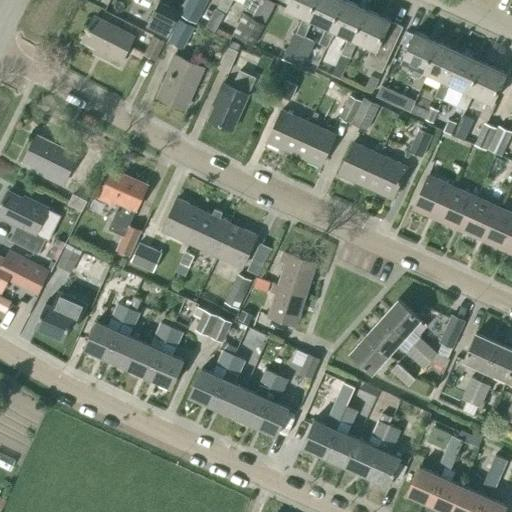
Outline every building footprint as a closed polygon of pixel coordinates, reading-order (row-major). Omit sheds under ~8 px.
[(196,22),(207,0),(187,0),(180,14),(196,22)] [(221,0),(218,7),(226,11),(231,0),(221,0)] [(249,0),(245,8),(253,13),(260,0),(249,0)] [(308,19),(316,0),(288,0),(285,8),(303,16),(284,58),(293,62),(300,45),(302,41),(302,40),(304,36),(311,20),(308,19)] [(331,29),(343,0),(316,0),(308,19),(311,20),(326,27),(318,43),(327,47),(334,31),(331,29)] [(345,63),(348,56),(349,57),(357,41),(353,39),(367,9),(345,0),(343,0),(331,29),(334,31),(348,37),(341,53),(342,53),(339,60),(345,63)] [(180,12),(159,1),(152,14),(174,25),(180,12)] [(353,39),(357,41),(371,47),(363,63),(379,70),(379,71),(382,72),(403,26),(390,20),(367,9),(353,39)] [(174,25),(152,14),(146,26),(167,37),(174,25)] [(118,65),(133,35),(95,16),(82,40),(103,51),(101,56),(118,65)] [(265,24),(249,16),(245,23),(240,20),(232,35),(253,46),(265,24)] [(183,48),(195,26),(179,17),(167,40),(183,48)] [(415,77),(412,85),(420,89),(427,73),(424,71),(437,42),(414,31),(401,61),(414,67),(411,75),(415,77)] [(155,60),(165,42),(152,36),(143,54),(155,60)] [(237,51),(240,43),(230,38),(226,46),(216,68),(227,73),(237,51)] [(446,82),(460,52),(437,42),(424,71),(427,73),(441,79),(434,95),(442,99),(450,83),(446,82)] [(300,45),(293,62),(301,66),(309,49),(300,45)] [(469,92),(482,62),(460,52),(446,82),(450,83),(464,90),(457,106),(465,110),(472,93),(469,92)] [(184,108),(203,67),(174,54),(167,69),(169,70),(158,96),(184,108)] [(469,92),(472,93),(487,100),(479,116),(488,120),(495,103),(493,101),(506,73),(482,62),(469,92)] [(247,94),(255,77),(239,70),(232,87),(222,82),(215,98),(217,99),(208,119),(232,129),(248,94),(247,94)] [(373,89),(379,78),(371,74),(366,85),(373,89)] [(278,93),(289,99),(296,84),(286,79),(278,93)] [(381,84),(376,95),(390,102),(395,90),(381,84)] [(362,100),(349,93),(338,116),(351,122),(362,100)] [(364,96),(362,100),(351,122),(366,130),(379,103),(364,96)] [(433,123),(439,110),(430,105),(426,112),(417,108),(414,114),(433,123)] [(383,106),(379,114),(394,122),(398,114),(383,106)] [(293,154),(308,121),(281,109),(267,141),(293,154)] [(451,134),(456,122),(448,118),(443,130),(451,134)] [(308,121),(293,154),(320,166),(335,134),(308,121)] [(485,149),(495,127),(484,122),(474,144),(485,149)] [(500,155),(511,131),(498,125),(487,149),(500,155)] [(459,126),(456,135),(465,139),(468,132),(469,130),(459,126)] [(424,157),(434,134),(418,127),(409,150),(424,157)] [(62,184),(77,155),(36,135),(23,160),(44,171),(43,174),(62,184)] [(365,186),(379,154),(353,142),(338,174),(365,186)] [(379,154),(365,186),(391,198),(406,166),(379,154)] [(504,169),(508,161),(498,156),(494,164),(504,169)] [(115,200),(123,203),(119,211),(117,210),(108,229),(121,235),(115,249),(129,255),(141,229),(128,224),(147,184),(112,169),(100,198),(114,204),(115,200)] [(437,219),(452,186),(428,175),(413,208),(437,219)] [(461,230),(476,197),(452,186),(437,219),(461,230)] [(28,201),(8,191),(0,206),(0,215),(16,224),(9,239),(38,254),(46,239),(49,240),(61,215),(48,208),(48,207),(30,198),(28,201)] [(81,211),(87,200),(72,193),(67,204),(81,211)] [(485,241),(500,208),(476,197),(461,230),(485,241)] [(189,243),(203,212),(188,205),(189,204),(177,198),(162,230),(189,243)] [(510,252),(511,246),(511,212),(500,208),(485,241),(510,252)] [(215,255),(229,224),(230,223),(218,217),(217,219),(203,212),(189,243),(215,255)] [(229,224),(215,255),(241,267),(256,235),(244,229),(243,231),(229,224)] [(139,241),(130,261),(153,272),(162,251),(139,241)] [(71,271),(81,250),(67,243),(56,264),(71,271)] [(50,269),(8,248),(3,259),(0,256),(0,290),(1,291),(7,278),(37,294),(50,269)] [(189,266),(194,255),(185,251),(179,262),(189,266)] [(278,284),(306,294),(316,262),(288,253),(288,254),(283,252),(281,260),(286,261),(278,284)] [(238,308),(251,279),(237,272),(224,302),(238,308)] [(94,290),(99,279),(88,274),(83,285),(94,290)] [(306,294),(278,284),(273,283),(271,290),(276,292),(268,315),(296,325),(306,294)] [(0,309),(6,312),(11,301),(0,294),(0,309)] [(73,315),(78,304),(60,296),(55,306),(45,302),(35,326),(63,339),(74,315),(73,315)] [(127,367),(139,340),(128,335),(139,311),(136,310),(141,299),(133,296),(128,307),(106,357),(127,367)] [(398,298),(382,316),(404,336),(411,329),(420,318),(398,298)] [(128,307),(118,302),(107,325),(96,320),(84,348),(106,357),(128,307)] [(207,335),(216,315),(204,309),(194,329),(207,335)] [(222,342),(231,321),(218,315),(209,336),(222,342)] [(397,343),(404,336),(382,316),(366,334),(388,354),(397,343)] [(450,316),(439,342),(452,348),(463,322),(450,316)] [(149,377),(171,326),(160,321),(150,345),(139,340),(127,367),(149,377)] [(171,326),(149,377),(171,387),(183,359),(172,354),(182,331),(171,326)] [(411,329),(404,336),(413,344),(420,337),(411,329)] [(485,370),(497,343),(475,332),(463,360),(475,365),(485,370)] [(372,372),(388,354),(366,334),(350,352),(372,372)] [(404,336),(397,343),(406,351),(413,344),(404,336)] [(420,337),(413,344),(431,360),(445,367),(449,358),(438,352),(420,337)] [(507,379),(511,367),(511,349),(497,343),(485,370),(507,379)] [(413,344),(406,351),(424,367),(428,363),(431,360),(413,344)] [(211,405),(234,354),(223,349),(212,373),(201,368),(189,395),(211,405)] [(311,377),(320,358),(308,353),(299,372),(311,377)] [(232,414),(244,387),(234,383),(245,359),(234,354),(211,405),(232,414)] [(408,386),(414,378),(397,362),(390,370),(408,386)] [(270,388),(254,424),(276,434),(288,407),(277,402),(288,378),(287,378),(291,370),(280,365),(277,373),(270,388)] [(277,373),(265,368),(259,383),(270,388),(277,373)] [(461,398),(467,400),(470,402),(480,380),(471,376),(461,398)] [(467,400),(462,410),(473,415),(478,405),(479,406),(489,384),(480,380),(470,402),(467,400)] [(346,405),(355,387),(343,382),(335,400),(346,405)] [(254,424),(270,388),(259,383),(255,392),(244,387),(232,414),(254,424)] [(340,419),(346,405),(335,400),(329,415),(340,419)] [(345,465),(357,438),(346,433),(357,410),(346,405),(340,419),(336,428),(323,456),(345,465)] [(389,424),(392,417),(381,412),(378,419),(389,424)] [(323,456),(336,428),(314,419),(301,446),(323,456)] [(366,475),(389,424),(378,419),(367,443),(357,438),(345,465),(366,475)] [(389,424),(366,475),(388,485),(392,478),(398,463),(401,458),(389,453),(400,429),(389,424)] [(443,448),(450,433),(433,425),(427,440),(443,448)] [(470,443),(474,434),(462,429),(458,438),(464,440),(470,443)] [(452,435),(446,449),(458,454),(464,440),(458,438),(452,435)] [(445,466),(451,469),(458,454),(446,449),(439,463),(445,465),(445,466)] [(501,474),(507,460),(495,454),(489,468),(501,474)] [(398,463),(392,478),(400,482),(406,466),(398,463)] [(419,466),(407,493),(429,503),(441,476),(419,466)] [(429,503),(448,511),(450,511),(463,485),(451,480),(455,470),(451,469),(445,466),(441,476),(429,503)] [(501,474),(489,468),(483,483),(489,485),(495,488),(501,474)] [(476,511),(484,495),(463,485),(450,511),(476,511)] [(484,495),(476,511),(503,511),(506,505),(492,499),(496,489),(495,488),(489,485),(484,495)]
